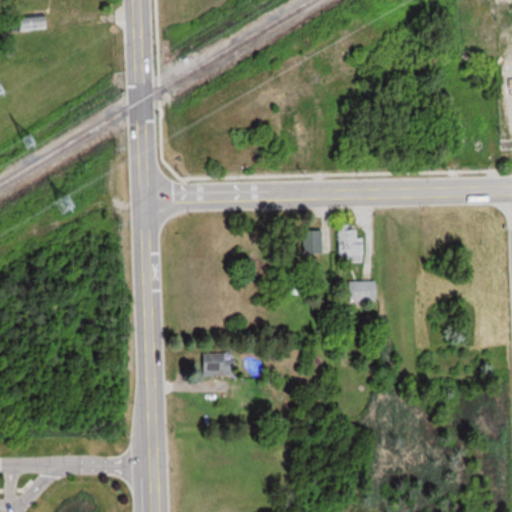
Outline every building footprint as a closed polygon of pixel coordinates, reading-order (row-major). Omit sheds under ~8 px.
[(9,17),(9,29),(51,29),(51,17),(9,17)] [(366,260),(366,237),(360,237),(360,229),(352,229),(352,224),(338,224),(338,260),(366,260)] [(353,282),(353,301),(379,301),(379,282),(353,282)] [(234,359),(227,359),(227,352),(202,352),(202,374),(234,374),(234,359)] [(256,408),(256,388),(240,388),(240,408),(256,408)]
